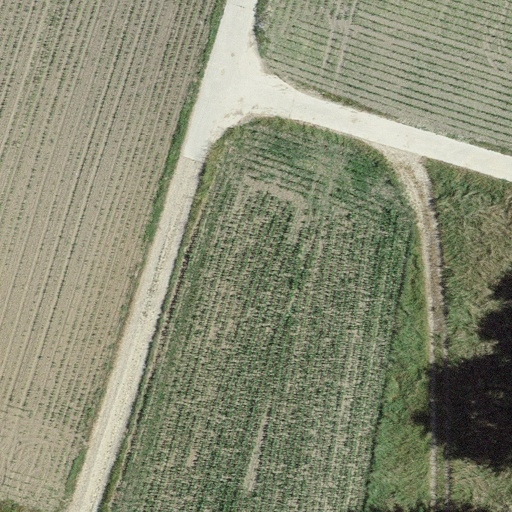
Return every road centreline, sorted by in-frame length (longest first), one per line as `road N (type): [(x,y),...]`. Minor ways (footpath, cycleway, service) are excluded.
road 1 (track): [(222,81),(173,212),(82,511)]
road 2 (track): [(388,130),(421,200),(433,259),(437,511)]
